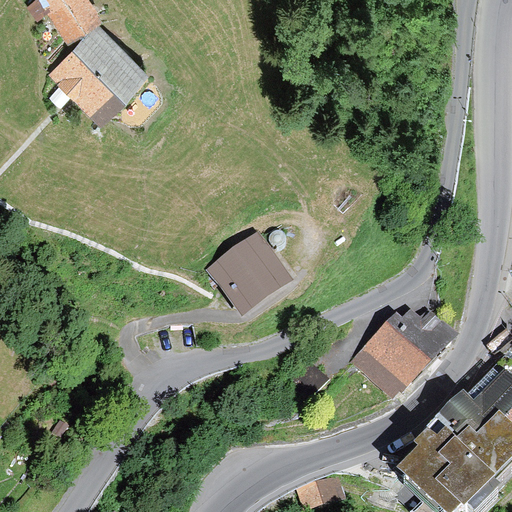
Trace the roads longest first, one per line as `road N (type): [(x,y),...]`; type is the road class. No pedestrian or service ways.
road 1 (residential): [(70,511),(125,423),(168,385),(354,312),(419,266),(441,201),(464,0)]
road 2 (tertiary): [(204,511),(258,469),(392,427),(456,363),(473,332),(497,229),(504,0)]
road 3 (track): [(204,316),(130,333),(132,360),(156,396)]
